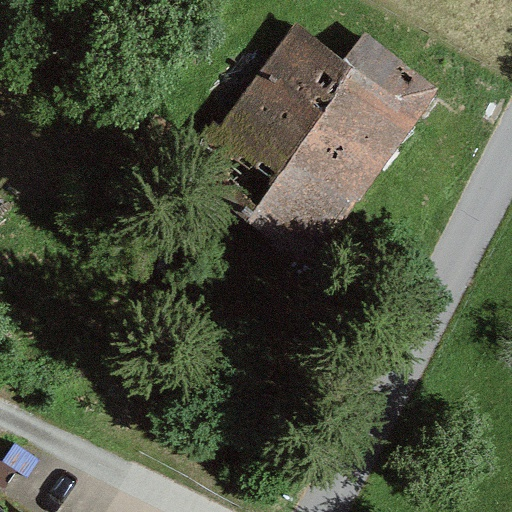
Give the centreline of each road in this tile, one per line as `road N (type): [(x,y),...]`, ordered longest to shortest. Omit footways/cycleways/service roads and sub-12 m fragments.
road 1 (residential): [(511,158),(325,511)]
road 2 (residential): [(168,511),(0,429)]
